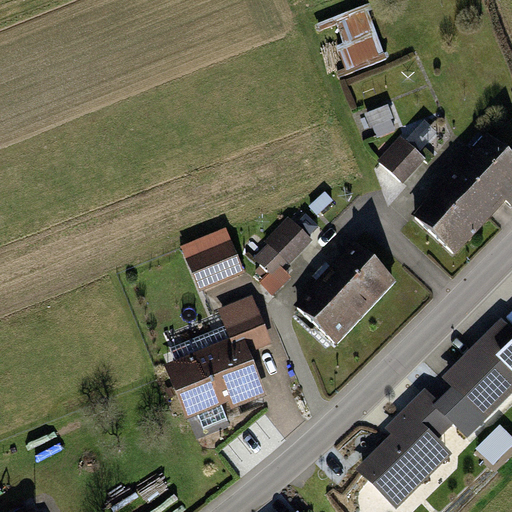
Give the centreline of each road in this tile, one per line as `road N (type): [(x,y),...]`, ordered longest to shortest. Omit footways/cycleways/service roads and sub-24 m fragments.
road 1 (secondary): [(511,249),(336,424),(232,511)]
road 2 (unknown): [(451,309),(402,274),(379,241),(344,154)]
